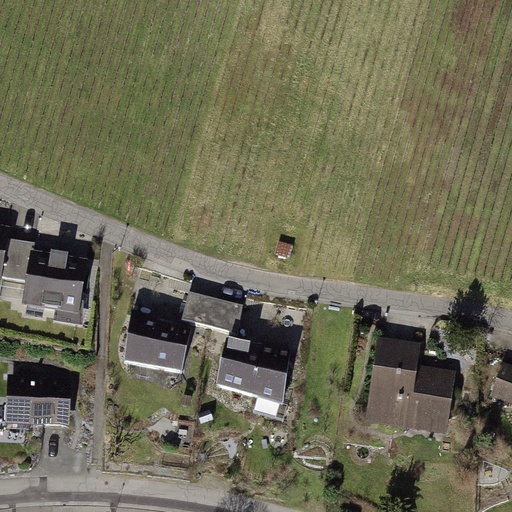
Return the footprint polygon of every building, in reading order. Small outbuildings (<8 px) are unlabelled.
[(9,225),(0,222),(0,279),(0,280),(9,225)] [(89,263),(31,252),(20,309),(78,320),(89,263)] [(195,321),(130,310),(121,367),(185,378),(195,321)] [(289,349),(221,334),(208,391),(276,406),(289,349)] [(420,342),(379,336),(365,430),(447,442),(458,368),(417,362),(420,342)] [(511,364),(506,362),(491,403),(511,410),(511,364)] [(71,375),(7,370),(3,422),(66,427),(71,375)]
